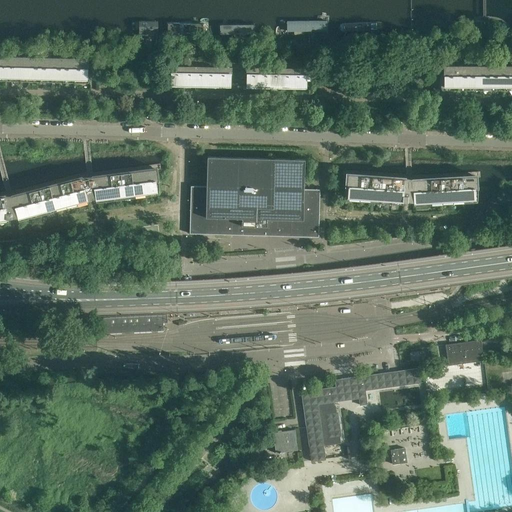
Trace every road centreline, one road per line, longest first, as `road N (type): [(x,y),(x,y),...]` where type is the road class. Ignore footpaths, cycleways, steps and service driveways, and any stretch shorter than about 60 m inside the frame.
road 1 (unclassified): [(0,128),(511,143)]
road 2 (secondary): [(104,299),(280,291),(511,260)]
road 3 (residential): [(386,342),(197,361),(0,368)]
